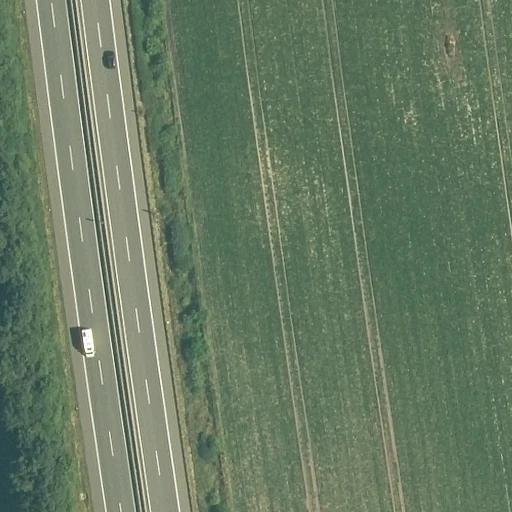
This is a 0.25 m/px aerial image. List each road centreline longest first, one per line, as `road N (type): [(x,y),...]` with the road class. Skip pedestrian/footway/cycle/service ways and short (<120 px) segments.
road 1 (motorway): [(51,0),(119,511)]
road 2 (motorway): [(164,511),(97,0)]
